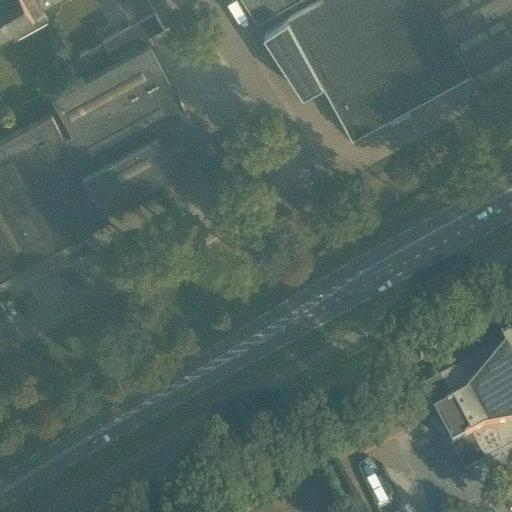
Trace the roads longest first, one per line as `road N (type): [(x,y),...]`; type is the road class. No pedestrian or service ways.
road 1 (primary): [(511,196),(329,295),(0,496)]
road 2 (unclassified): [(196,0),(294,147),(297,178),(0,346)]
